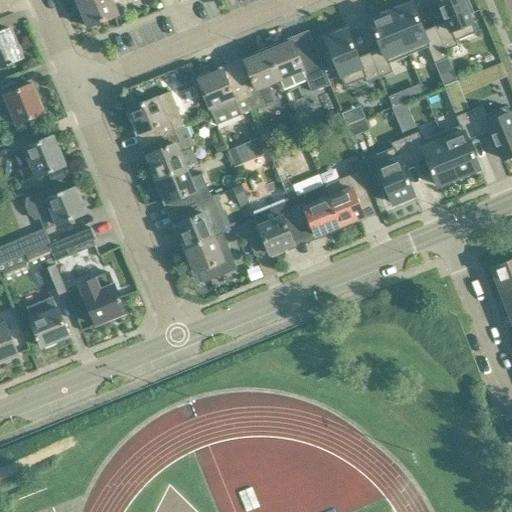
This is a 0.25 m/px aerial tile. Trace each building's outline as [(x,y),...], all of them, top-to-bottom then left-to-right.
[(118,14),(112,0),(83,0),(77,3),(87,27),(118,14)] [(473,13),(467,0),(437,0),(446,22),(435,26),(445,50),(457,45),(454,36),(474,28),(468,14),(471,13),(471,14),(473,13)] [(445,50),(435,26),(423,31),(411,3),(391,11),(408,55),(428,47),(432,56),(445,50)] [(389,63),(408,55),(391,11),(370,20),(381,48),(370,53),(380,77),(393,72),(389,63)] [(21,57),(15,42),(13,42),(11,35),(12,35),(9,28),(0,31),(0,66),(9,63),(10,64),(13,63),(13,61),(21,57)] [(327,52),(326,53),(333,70),(335,70),(334,69),(337,68),(343,82),(363,73),(367,82),(380,77),(370,53),(358,58),(347,29),(325,38),(331,52),(328,53),(327,52)] [(310,39),(294,45),(292,41),(269,50),(281,78),(303,69),(313,92),(330,85),(308,30),(307,31),(310,39)] [(258,88),(281,78),(269,50),(244,61),(246,65),(236,69),(252,108),(264,103),(258,88)] [(501,63),(491,67),(497,80),(506,76),(501,63)] [(236,69),(224,74),(223,70),(198,80),(216,123),(252,108),(236,69)] [(467,77),(457,81),(462,93),(472,89),(467,77)] [(5,94),(17,124),(44,113),(32,83),(5,94)] [(142,131),(147,142),(184,127),(169,92),(128,109),(138,133),(142,131)] [(511,120),(506,106),(486,115),(482,106),(469,111),(479,135),(490,131),(502,159),(511,154),(511,120)] [(460,125),(440,133),(458,177),(479,168),(467,140),(479,135),(469,111),(455,116),(460,125)] [(312,120),(300,125),(304,136),(317,131),(312,120)] [(186,126),(184,127),(147,142),(151,153),(147,154),(157,179),(184,167),(197,162),(191,147),(195,146),(186,126)] [(329,127),(317,132),(322,143),(337,136),(333,126),(329,127)] [(404,138),(414,162),(426,157),(437,185),(458,177),(440,133),(421,141),(417,133),(404,138)] [(20,171),(25,181),(65,165),(53,135),(25,147),(33,166),(20,171)] [(376,175),(383,192),(384,192),(384,191),(387,190),(392,204),(414,195),(403,166),(414,162),(404,138),(391,143),(395,152),(375,160),(380,174),(377,175),(377,174),(376,175)] [(278,148),(270,151),(274,162),(283,158),(278,148)] [(194,191),(184,167),(157,179),(167,202),(171,201),(176,212),(212,198),(207,186),(194,191)] [(62,168),(49,173),(53,183),(66,177),(62,168)] [(357,170),(324,183),(341,225),(363,215),(361,211),(372,207),(357,170)] [(315,235),(341,225),(324,183),(288,198),(289,199),(304,235),(314,231),(315,235)] [(85,213),(74,187),(54,195),(51,189),(28,198),(28,207),(30,215),(37,221),(40,220),(43,228),(44,230),(46,229),(85,213)] [(225,230),(212,198),(176,212),(180,222),(175,224),(186,249),(221,234),(220,232),(225,230)] [(256,219),(268,250),(269,254),(294,244),(292,240),(304,235),(289,199),(253,213),(256,219)] [(255,255),(268,250),(256,219),(243,225),(255,255)] [(49,245),(55,260),(53,261),(55,266),(60,279),(71,274),(77,263),(92,257),(86,243),(96,239),(91,227),(49,245)] [(52,243),(46,229),(44,230),(43,228),(20,237),(27,253),(52,243)] [(235,268),(221,234),(186,249),(195,272),(197,271),(202,281),(235,268)] [(511,259),(492,268),(501,291),(511,286),(511,259)] [(41,272),(51,297),(52,296),(65,291),(60,279),(55,266),(41,272)] [(109,272),(93,279),(80,284),(96,325),(125,313),(109,272)] [(511,313),(511,286),(501,291),(510,314),(511,313)] [(52,296),(51,297),(27,307),(32,319),(30,320),(41,347),(69,335),(58,307),(57,308),(52,296)] [(0,360),(17,354),(5,324),(0,326),(0,360)]
